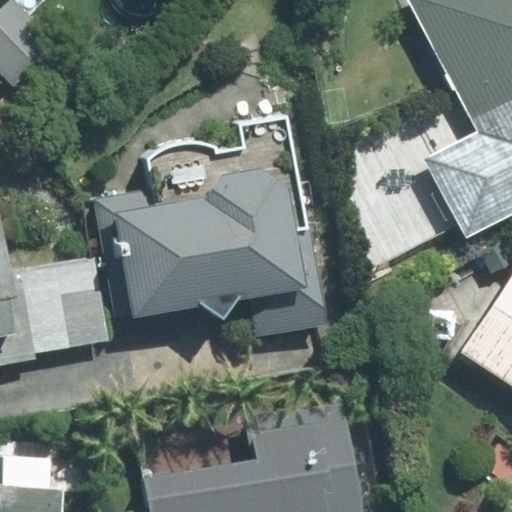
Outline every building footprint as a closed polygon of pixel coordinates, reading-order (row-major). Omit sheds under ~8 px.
[(511,126),(511,0),(397,0),(439,77),(379,109),(416,177),(511,126)] [(172,123),(68,141),(91,272),(209,252),(213,278),(285,266),(252,79),(167,94),(172,123)] [(511,208),(492,195),(422,300),(511,359),(511,208)] [(198,407),(88,429),(104,511),(175,511),(287,489),(282,473),(325,464),(282,352),(190,371),(198,407)] [(0,511),(16,511),(18,444),(6,443),(8,404),(0,403),(0,511)]
